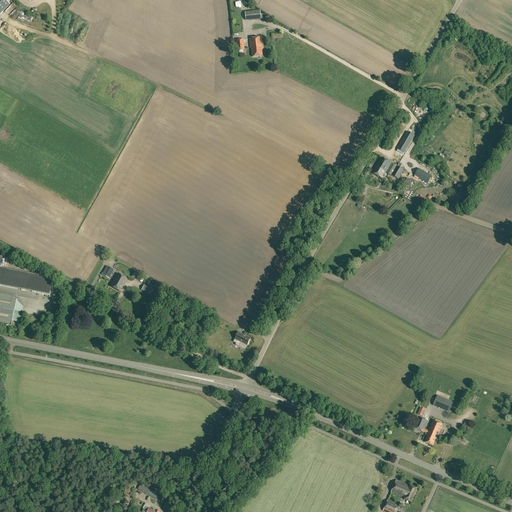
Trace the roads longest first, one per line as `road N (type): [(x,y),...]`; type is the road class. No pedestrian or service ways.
road 1 (unclassified): [(245,386),(304,263),(459,0)]
road 2 (primary): [(511,502),(245,386)]
road 3 (primary): [(245,386),(0,338)]
road 4 (track): [(0,242),(215,364)]
road 5 (unclassified): [(183,511),(245,386)]
